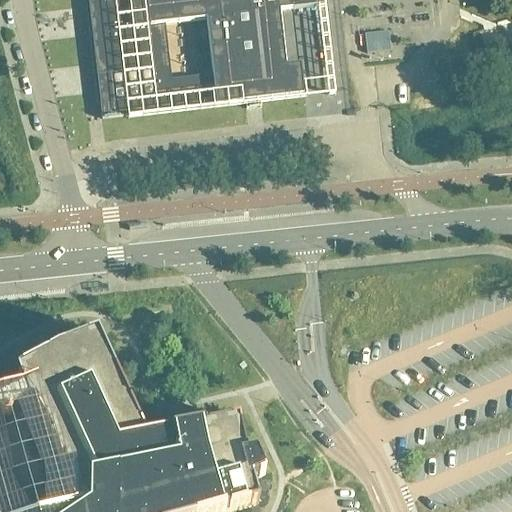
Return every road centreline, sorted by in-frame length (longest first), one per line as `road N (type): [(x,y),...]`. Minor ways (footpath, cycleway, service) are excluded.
road 1 (unclassified): [(438,224),(355,151),(137,165),(66,184)]
road 2 (tertiary): [(75,262),(438,224)]
road 3 (track): [(242,402),(186,410),(163,404),(115,334),(94,321),(45,331),(0,358)]
road 4 (unclassified): [(66,184),(22,0)]
